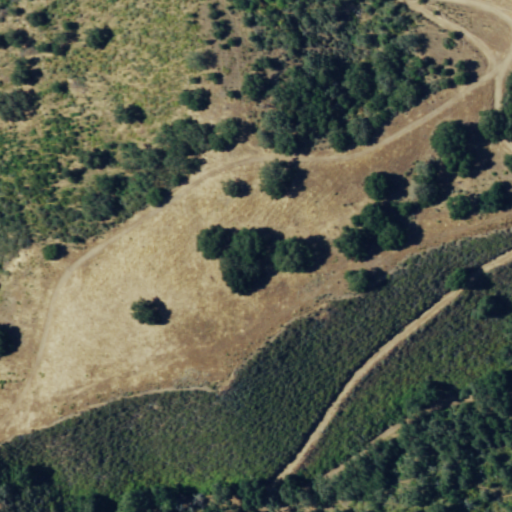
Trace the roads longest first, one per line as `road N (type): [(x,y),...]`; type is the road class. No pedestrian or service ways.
road 1 (track): [(0,447),(51,416),(183,374),(474,241),(511,235)]
road 2 (track): [(51,416),(83,289),(204,167),(210,0)]
